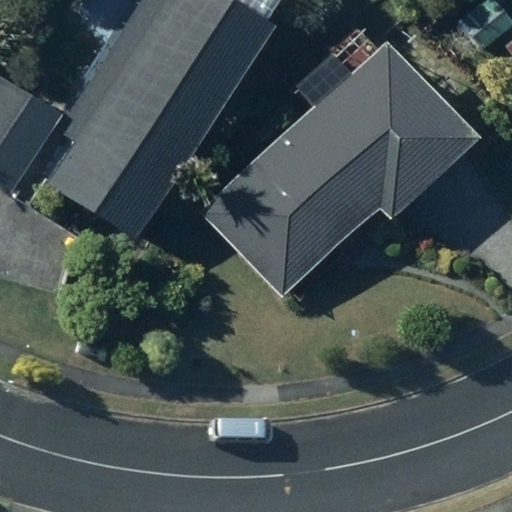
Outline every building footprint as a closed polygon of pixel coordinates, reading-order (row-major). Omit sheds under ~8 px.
[(128,0),(103,40),(107,42),(51,129),(68,140),(40,184),(126,239),(200,123),(209,129),(226,103),(217,98),(263,25),(255,20),(268,0),(128,0)] [(486,0),(480,0),(455,22),(477,49),(507,23),(486,0)] [(511,35),(501,46),(511,58),(511,35)] [(286,87),(305,106),(194,211),(277,297),(371,207),(383,218),(468,137),(375,39),(341,71),(323,52),(286,87)] [(0,81),(0,187),(8,192),(54,113),(0,81)]
